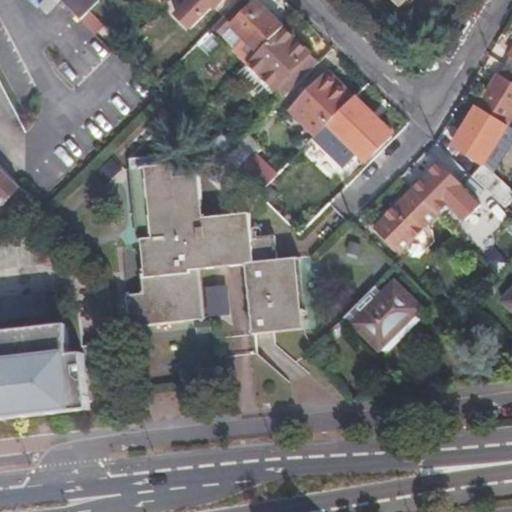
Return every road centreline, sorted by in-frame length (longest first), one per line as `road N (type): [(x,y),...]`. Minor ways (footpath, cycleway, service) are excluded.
road 1 (residential): [(511,406),(78,452),(60,489)]
road 2 (primary): [(511,456),(362,455),(144,480)]
road 3 (primary): [(307,511),(511,467)]
road 4 (residential): [(318,0),(407,88),(436,105)]
road 5 (residential): [(345,212),(422,132),(436,105)]
road 6 (residential): [(436,105),(500,0)]
